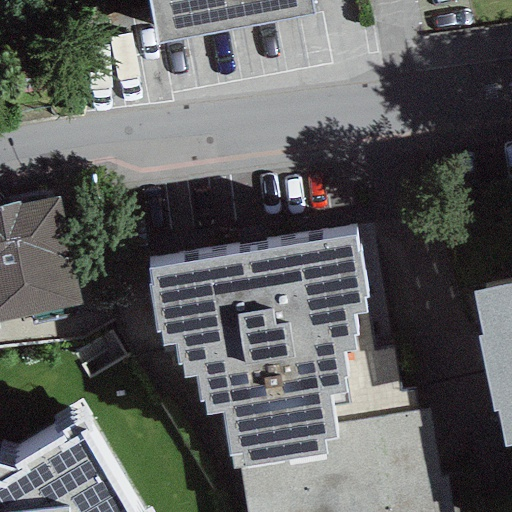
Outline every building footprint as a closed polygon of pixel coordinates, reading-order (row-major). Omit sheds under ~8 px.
[(151,0),(158,35),(311,6),(310,0),(151,0)] [(0,317),(81,301),(59,193),(19,201),(18,197),(0,200),(0,317)] [(357,231),(146,262),(155,324),(159,323),(163,351),(176,349),(177,354),(181,353),(183,369),(193,368),(196,391),(201,390),(204,408),(223,405),(229,448),(240,446),(242,459),(328,446),(326,430),(336,428),(334,421),(330,389),(343,388),(341,375),(348,374),(344,345),(354,343),(352,329),(357,329),(355,309),(363,308),(361,293),(366,292),(357,231)] [(511,275),(473,283),(482,326),(474,328),(490,403),(496,402),(504,438),(511,435),(511,275)] [(103,482),(26,350),(0,364),(0,416),(55,510),(103,482)] [(426,407),(334,421),(336,428),(326,430),(328,446),(242,459),(251,511),(450,511),(446,473),(438,474),(426,407)] [(51,511),(55,510),(0,416),(0,511),(51,511)]
